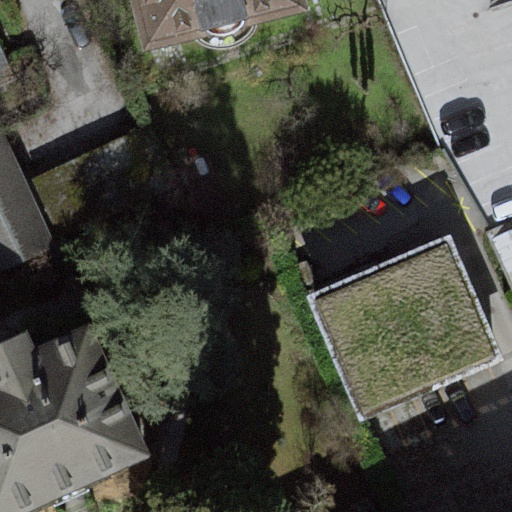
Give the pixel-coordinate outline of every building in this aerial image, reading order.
[(303,0),(131,0),(142,44),(305,5),(303,0)] [(0,84),(12,79),(0,51),(0,84)] [(1,123),(0,123),(0,262),(52,239),(24,175),(1,123)] [(126,128),(24,175),(52,239),(155,192),(126,128)] [(511,219),(485,231),(511,291),(511,219)] [(448,238),(309,299),(363,417),(501,353),(448,238)] [(87,332),(0,370),(0,511),(11,511),(142,453),(87,332)]
